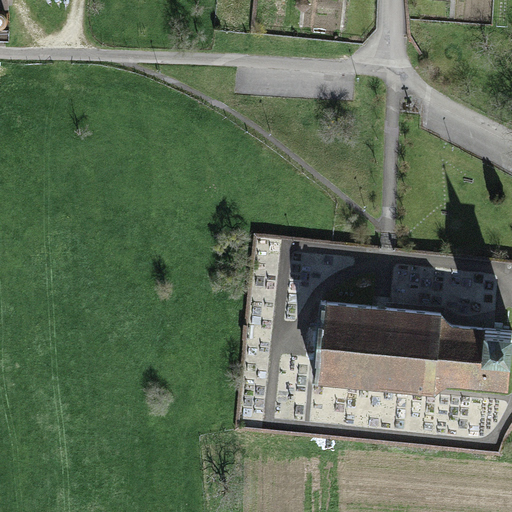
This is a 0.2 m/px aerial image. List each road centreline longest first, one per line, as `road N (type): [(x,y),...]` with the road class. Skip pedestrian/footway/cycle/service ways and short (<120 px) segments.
road 1 (residential): [(0,52),(391,68)]
road 2 (residential): [(391,68),(511,149)]
